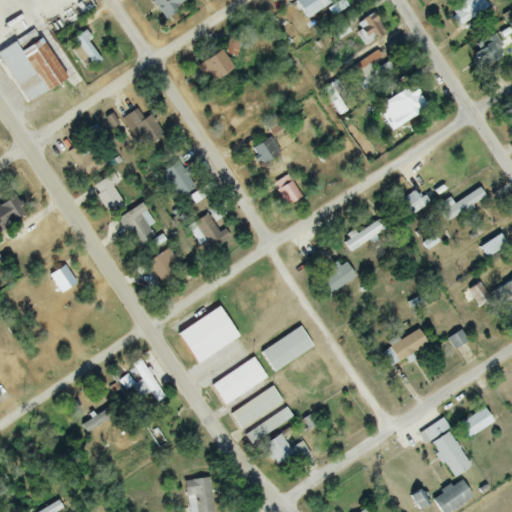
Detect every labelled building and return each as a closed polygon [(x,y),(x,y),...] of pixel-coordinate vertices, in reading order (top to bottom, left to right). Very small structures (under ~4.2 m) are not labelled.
[(162,20),(186,4),(182,0),(151,0),(150,1),(162,20)] [(294,0),(292,2),(304,21),(336,0),(294,0)] [(461,0),(446,9),(456,27),(485,10),(478,0),(461,0)] [(383,34),(371,15),(351,28),(364,47),(383,34)] [(499,58),(492,40),(477,46),(485,64),(499,58)] [(0,64),(0,47),(8,42),(40,87),(23,99),(0,64)] [(228,70),(215,51),(196,65),(209,84),(228,70)] [(369,95),(396,76),(387,63),(373,73),(364,61),(351,70),(369,95)] [(424,111),(411,86),(382,101),(395,126),(424,111)] [(161,136),(147,117),(141,121),(133,111),(118,121),(139,151),(161,136)] [(92,133),(65,145),(79,179),(106,168),(92,133)] [(247,154),(261,168),(278,150),(264,136),(247,154)] [(177,199),(194,188),(177,162),(160,173),(177,199)] [(110,187),(116,184),(111,175),(91,187),(105,213),(120,205),(110,187)] [(283,207),(298,200),(286,176),(271,183),(283,207)] [(439,215),(446,224),(482,197),(475,188),(439,215)] [(189,199),(194,205),(201,198),(196,193),(189,199)] [(398,201),(406,217),(421,209),(413,193),(398,201)] [(146,227),(151,224),(140,205),(114,220),(132,250),(153,238),(146,227)] [(228,241),(222,231),(217,234),(211,223),(223,217),(216,205),(202,213),(199,206),(187,213),(202,240),(196,243),(202,255),(228,241)] [(381,233),(374,222),(340,242),(347,253),(381,233)] [(504,246),(497,236),(479,249),(485,258),(504,246)] [(144,264),(160,288),(182,273),(166,249),(144,264)] [(353,280),(342,262),(316,277),(327,295),(353,280)] [(59,293),(73,284),(61,267),(48,276),(59,293)] [(504,321),(511,316),(511,313),(509,309),(511,307),(511,279),(488,294),(504,321)] [(267,290),(263,284),(231,305),(235,311),(267,290)] [(236,339),(216,309),(175,335),(194,365),(236,339)] [(311,348),(298,328),(258,354),(271,374),(311,348)] [(395,363),(424,346),(415,331),(386,348),(395,363)] [(264,381),(252,360),(209,384),(221,406),(264,381)] [(130,389),(137,400),(146,393),(154,404),(163,397),(138,363),(126,372),(128,374),(117,381),(125,392),(130,389)] [(238,430),(280,404),(270,388),(228,414),(238,430)] [(454,425),(464,440),(490,424),(480,408),(454,425)] [(244,437),(250,445),(278,423),(272,415),(244,437)] [(422,445),(429,441),(448,479),(466,470),(441,421),(416,434),(422,445)] [(309,459),(298,440),(286,447),(277,431),(259,441),(278,476),(309,459)] [(210,511),(208,479),(188,481),(190,511),(210,511)] [(448,511),(469,500),(459,482),(428,499),(435,511),(448,511)] [(411,496),(419,509),(424,506),(416,493),(411,496)]
